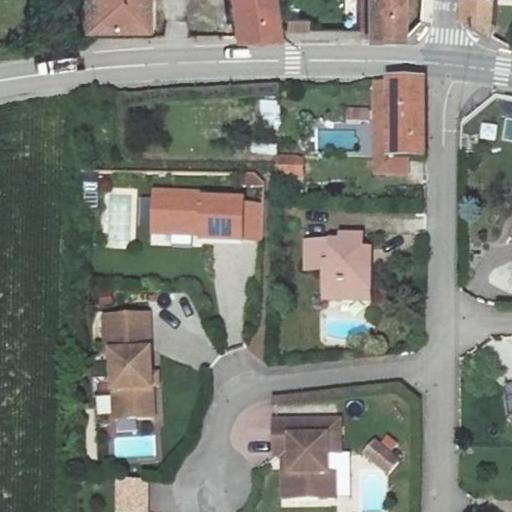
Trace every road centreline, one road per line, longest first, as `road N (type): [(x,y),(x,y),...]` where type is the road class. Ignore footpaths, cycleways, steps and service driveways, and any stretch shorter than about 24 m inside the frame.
road 1 (secondary): [(49,72),(218,60),(444,65)]
road 2 (residential): [(444,65),(443,374)]
road 3 (residential): [(209,484),(214,443),(240,400),(292,384),(443,374)]
road 4 (residential): [(443,374),(440,511)]
